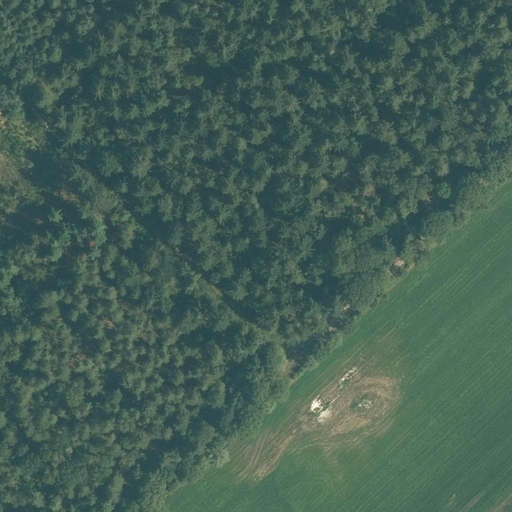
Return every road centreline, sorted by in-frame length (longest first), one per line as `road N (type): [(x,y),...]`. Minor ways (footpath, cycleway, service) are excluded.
road 1 (track): [(10,91),(298,356)]
road 2 (track): [(298,356),(511,155)]
road 3 (track): [(135,511),(298,356)]
